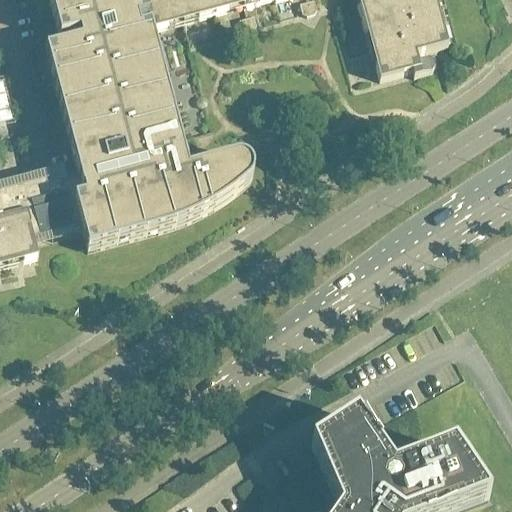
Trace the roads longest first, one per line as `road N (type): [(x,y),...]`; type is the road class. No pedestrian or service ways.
road 1 (primary): [(511,113),(0,450)]
road 2 (primary): [(33,511),(511,195)]
road 3 (unclassified): [(192,511),(287,442),(459,347),(511,433)]
